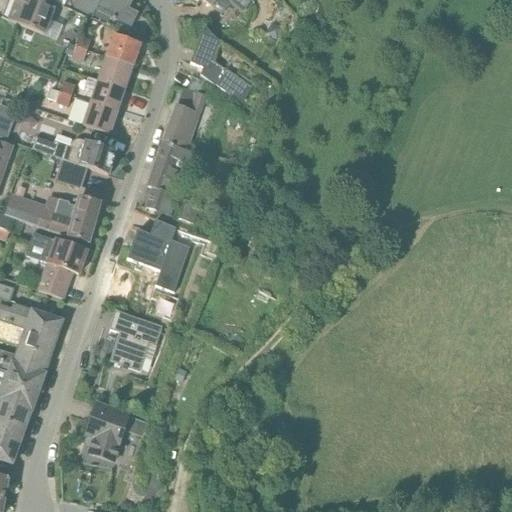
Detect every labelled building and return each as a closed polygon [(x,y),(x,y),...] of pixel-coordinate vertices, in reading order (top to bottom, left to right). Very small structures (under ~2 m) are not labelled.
[(16,0),(7,22),(26,29),(44,37),(54,11),(26,0),(16,0)] [(78,0),(74,10),(106,25),(110,18),(130,27),(135,15),(126,11),(131,0),(130,0),(78,0)] [(201,0),(210,8),(216,0),(226,0),(243,13),(252,0),(199,0),(199,1),(200,1),(201,0)] [(199,78),(245,106),(246,106),(255,88),(215,66),(223,49),(205,30),(204,31),(207,34),(194,66),(190,65),(190,66),(193,67),(192,69),(202,74),(199,78)] [(74,48),(86,53),(90,41),(78,37),(74,48)] [(106,60),(132,69),(138,51),(113,41),(106,60)] [(82,63),(86,53),(74,48),(71,59),(82,63)] [(98,82),(125,91),(132,69),(106,60),(98,82)] [(0,79),(18,86),(24,69),(4,62),(0,71),(0,79)] [(182,91),(163,144),(182,152),(181,155),(188,158),(208,102),(210,103),(215,90),(205,86),(206,83),(191,78),(186,92),(182,91)] [(117,114),(125,91),(98,82),(90,105),(117,114)] [(58,94),(71,98),(75,87),(63,83),(58,94)] [(67,109),(71,98),(58,94),(55,105),(67,109)] [(82,128),(109,137),(117,114),(90,105),(82,128)] [(0,140),(5,142),(15,114),(0,108),(0,140)] [(88,170),(108,177),(109,173),(110,172),(111,168),(111,166),(114,153),(76,141),(68,147),(55,143),(54,145),(35,139),(31,150),(61,161),(88,170)] [(0,181),(11,150),(9,146),(0,142),(0,181)] [(182,152),(163,144),(148,188),(152,190),(145,210),(161,215),(167,198),(165,197),(181,155),(182,152)] [(210,188),(213,179),(215,174),(218,175),(221,165),(204,159),(194,186),(208,192),(210,188)] [(81,191),(88,170),(61,161),(54,183),(81,191)] [(224,184),(213,179),(210,188),(221,192),(224,184)] [(56,236),(88,245),(99,206),(76,199),(74,207),(47,199),(45,206),(13,196),(5,218),(17,222),(56,235),(56,236)] [(198,207),(184,201),(177,220),(192,225),(198,207)] [(5,218),(0,215),(0,234),(11,238),(17,222),(5,218)] [(174,298),(191,251),(172,244),(171,247),(136,233),(126,262),(161,276),(155,291),(174,298)] [(37,292),(43,294),(62,301),(70,276),(77,278),(86,253),(33,235),(24,257),(47,265),(37,292)] [(246,259),(234,253),(229,263),(241,269),(246,259)] [(12,290),(0,286),(0,300),(8,303),(12,290)] [(0,322),(55,341),(62,323),(13,307),(11,313),(0,309),(0,322)] [(116,346),(110,364),(138,374),(148,345),(156,348),(162,331),(115,315),(109,332),(124,337),(121,348),(116,346)] [(49,359),(55,341),(0,322),(0,342),(19,348),(19,349),(49,359)] [(43,375),(49,359),(19,349),(16,357),(0,352),(0,362),(44,377),(44,376),(43,375)] [(0,382),(37,395),(44,377),(0,362),(0,382)] [(0,382),(0,401),(31,412),(37,395),(0,382)] [(0,421),(24,430),(30,413),(31,414),(31,412),(0,401),(0,421)] [(128,418),(95,406),(85,437),(86,438),(85,439),(93,442),(88,455),(115,463),(128,418)] [(0,441),(18,447),(24,430),(0,421),(0,441)] [(0,441),(0,461),(11,466),(18,447),(0,441)]
